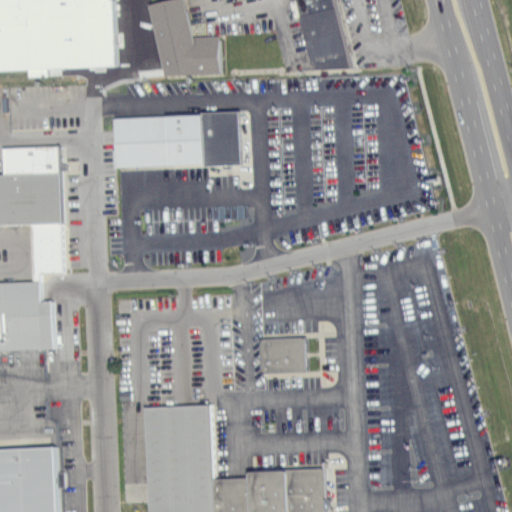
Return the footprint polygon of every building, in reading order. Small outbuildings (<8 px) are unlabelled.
[(0,0),(0,68),(116,65),(113,0),(0,0)] [(219,68),(213,33),(188,37),(182,0),(154,0),(148,1),(160,77),(219,68)] [(294,0),(310,72),(350,63),(336,0),(294,0)] [(110,116),(112,166),(240,162),(238,111),(110,116)] [(0,279),(0,347),(55,346),(53,298),(42,298),(41,277),(0,279)] [(258,372),(303,371),(302,336),(257,337),(258,372)] [(214,474),(211,403),(141,406),(146,511),(323,511),(323,510),(330,509),(329,496),(323,497),(321,469),(214,474)] [(0,439),(0,511),(59,511),(54,436),(0,439)]
